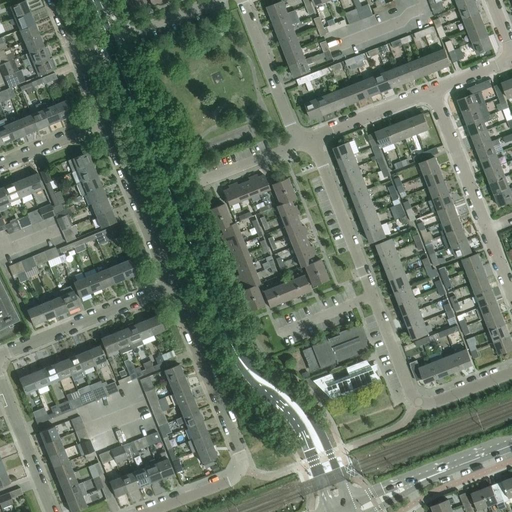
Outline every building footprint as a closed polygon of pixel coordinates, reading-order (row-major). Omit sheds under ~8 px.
[(10,6),(15,18),(30,12),(25,0),(10,6)] [(141,0),(128,0),(129,3),(128,3),(131,10),(147,4),(145,0),(142,0),(141,0)] [(384,11),(382,5),(379,0),(375,2),(377,7),(373,9),(375,14),(384,11)] [(267,7),(272,19),(287,13),(282,1),(267,7)] [(441,1),(436,3),(430,5),(434,14),(444,10),(441,1)] [(479,13),(474,1),(459,7),(464,19),(479,13)] [(391,2),(382,5),(384,11),(393,7),(391,2)] [(315,13),(311,4),(306,6),(309,15),(315,13)] [(363,6),(357,9),(359,14),(361,20),(370,16),(368,11),(365,12),(363,6)] [(361,20),(359,14),(357,9),(345,13),(349,23),(349,25),(352,24),(361,20)] [(30,12),(15,18),(10,20),(11,25),(17,23),(19,30),(34,24),(30,12)] [(292,25),(287,13),(272,19),(277,31),(292,25)] [(483,25),(479,13),(464,19),(468,30),(483,25)] [(49,18),(50,26),(58,26),(57,17),(49,18)] [(314,19),(317,28),(323,26),(320,17),(314,19)] [(433,20),(437,29),(442,27),(439,18),(433,20)] [(338,29),(335,23),(333,19),(327,21),(329,26),(324,28),(326,34),(338,29)] [(344,20),(335,23),(338,29),(347,26),(344,20)] [(39,35),(34,24),(19,30),(24,41),(39,35)] [(296,36),(292,25),(277,31),(281,42),(296,36)] [(488,36),(483,25),(468,30),(473,42),(488,36)] [(326,34),(324,28),(323,26),(317,28),(321,37),(327,35),(326,34)] [(432,26),(423,30),(425,36),(434,32),(432,26)] [(446,36),(442,27),(437,29),(440,38),(446,36)] [(425,36),(423,30),(414,33),(416,39),(425,36)] [(44,47),(39,35),(24,41),(29,53),(44,47)] [(409,35),(400,39),(402,45),(411,41),(409,35)] [(301,48),(296,36),(281,42),(285,54),(301,48)] [(492,48),(488,36),(473,42),(477,54),(492,48)] [(402,45),(400,39),(391,42),(393,48),(402,45)] [(445,42),(448,51),(454,49),(451,40),(445,42)] [(320,43),(324,52),(329,50),(326,41),(320,43)] [(386,44),(377,48),(379,54),(388,50),(386,44)] [(44,47),(29,53),(26,54),(30,66),(49,58),(48,57),(51,56),(48,49),(47,50),(46,47),(44,48),(44,47)] [(305,59),(301,48),(285,54),(290,65),(305,59)] [(379,54),(377,48),(368,51),(370,57),(379,54)] [(454,50),(454,49),(448,51),(453,63),(464,58),(460,48),(454,50)] [(3,50),(2,50),(0,51),(0,64),(8,61),(3,50)] [(333,59),(329,50),(324,52),(327,61),(333,59)] [(444,50),(433,54),(439,69),(450,65),(444,50)] [(363,53),(354,57),(356,63),(358,68),(365,66),(363,60),(365,59),(363,53)] [(439,69),(433,54),(421,59),(427,74),(439,69)] [(312,57),(305,59),(290,65),(295,77),(310,71),(307,64),(309,63),(309,64),(315,62),(312,57)] [(358,68),(356,63),(354,57),(345,61),(347,66),(349,65),(351,71),(358,68)] [(49,59),(49,58),(30,66),(28,67),(30,71),(35,69),(38,76),(53,70),(53,68),(55,67),(53,61),(52,62),(51,59),(51,58),(49,59)] [(14,59),(8,61),(0,64),(0,67),(4,77),(15,72),(18,71),(14,59)] [(427,74),(421,59),(410,63),(415,78),(427,74)] [(340,63),(331,66),(333,72),(342,68),(340,63)] [(415,78),(410,63),(398,68),(404,83),(415,78)] [(333,72),(331,66),(319,71),(321,76),(333,72)] [(404,83),(398,68),(386,72),(392,87),(404,83)] [(314,80),(321,76),(319,71),(308,75),(310,81),(313,89),(313,87),(316,86),(314,80)] [(20,84),(15,72),(4,77),(9,88),(12,87),(20,84)] [(392,87),(386,72),(375,77),(381,92),(392,87)] [(54,73),(43,78),(45,84),(57,79),(54,73)] [(306,83),(309,91),(313,89),(310,81),(308,75),(296,80),(299,85),(306,83)] [(381,92),(375,77),(363,81),(369,96),(381,92)] [(45,84),(43,78),(31,82),(33,87),(34,90),(35,90),(33,86),(44,82),(45,84)] [(511,96),(511,78),(502,83),(508,98),(511,96)] [(369,96),(363,81),(352,86),(358,101),(369,96)] [(33,87),(31,82),(20,87),(21,91),(25,90),(27,93),(34,90),(33,87)] [(494,86),(498,98),(503,96),(499,84),(494,86)] [(358,101),(352,86),(340,90),(346,105),(358,101)] [(15,97),(12,87),(9,88),(7,89),(11,98),(15,97)] [(11,98),(7,89),(0,91),(0,102),(6,100),(8,106),(13,105),(10,99),(11,98)] [(346,105),(340,90),(329,95),(334,110),(346,105)] [(462,112),(478,106),(485,103),(480,92),(481,92),(481,91),(458,100),(462,112)] [(334,110),(329,95),(317,99),(323,114),(334,110)] [(323,114),(317,99),(305,104),(311,119),(323,114)] [(66,100),(54,105),(60,120),(72,115),(66,100)] [(42,110),(40,103),(35,105),(37,112),(31,115),(37,130),(49,125),(42,110)] [(485,103),(478,106),(462,112),(467,124),(489,115),(485,103)] [(60,120),(54,105),(42,110),(49,125),(60,120)] [(505,115),(507,121),(511,119),(511,117),(510,113),(508,108),(503,110),(505,115)] [(423,113),(411,118),(417,134),(429,129),(423,113)] [(37,130),(31,115),(20,119),(26,134),(37,130)] [(489,115),(467,124),(471,135),(487,129),(484,122),(491,120),(489,115)] [(8,124),(6,118),(0,120),(0,137),(3,144),(14,139),(8,124)] [(417,134),(411,118),(399,123),(405,138),(417,134)] [(26,134),(20,119),(8,124),(14,139),(26,134)] [(405,138),(399,123),(387,127),(393,143),(405,138)] [(393,143),(387,127),(375,132),(381,148),(393,143)] [(492,141),(487,129),(471,135),(476,147),(492,141)] [(498,139),(492,141),(476,147),(481,159),(496,153),(493,146),(500,144),(498,139)] [(334,148),(338,160),(354,154),(349,142),(334,148)] [(382,157),(377,145),(372,147),(377,159),(382,157)] [(436,148),(424,152),(426,157),(438,153),(436,148)] [(87,152),(72,158),(67,160),(72,172),(77,170),(92,164),(87,152)] [(426,157),(424,152),(417,155),(412,157),(414,162),(419,160),(426,157)] [(500,165),(496,153),(481,159),(485,171),(500,165)] [(358,166),(354,154),(338,160),(343,172),(358,166)] [(377,159),(381,171),(387,169),(382,157),(377,159)] [(414,162),(412,157),(408,159),(401,162),(403,167),(410,164),(414,162)] [(419,163),(424,175),(440,169),(435,157),(419,163)] [(97,176),(92,164),(77,170),(82,182),(97,176)] [(505,177),(500,165),(485,171),(490,183),(505,177)] [(363,178),(358,166),(343,172),(347,184),(363,178)] [(40,172),(45,184),(51,181),(46,169),(40,172)] [(444,181),(440,169),(424,175),(429,187),(444,181)] [(37,173),(25,178),(31,193),(43,188),(37,173)] [(256,174),(252,176),(259,193),(269,189),(264,174),(257,177),(256,174)] [(101,187),(97,176),(82,182),(76,184),(81,195),(86,193),(101,187)] [(259,193),(252,176),(248,178),(249,180),(243,183),(249,197),(259,193)] [(510,189),(505,177),(490,183),(494,194),(510,189)] [(31,193),(25,178),(14,183),(20,198),(31,193)] [(271,184),(273,189),(276,188),(277,191),(274,192),(276,197),(279,196),(281,199),(278,200),(279,205),(280,205),(291,200),(291,201),(296,199),(293,192),(292,193),(289,185),(290,185),(287,178),(271,184)] [(367,190),(363,178),(347,184),(352,196),(367,190)] [(54,180),(51,181),(45,184),(50,195),(54,193),(52,189),(57,187),(54,180)] [(449,193),(444,181),(429,187),(433,199),(449,193)] [(20,198),(14,183),(2,187),(8,202),(20,198)] [(249,197),(243,183),(237,185),(236,183),(232,184),(239,202),(249,197)] [(239,202),(232,184),(228,186),(229,188),(222,191),(228,206),(239,202)] [(405,191),(402,184),(397,186),(399,193),(401,198),(406,196),(405,191)] [(0,205),(8,202),(2,187),(0,188),(0,205)] [(106,199),(101,187),(86,193),(91,205),(106,199)] [(511,187),(510,189),(494,194),(499,206),(511,201),(511,194),(511,193),(511,187)] [(372,201),(367,190),(352,196),(356,207),(372,201)] [(54,194),(54,193),(50,195),(57,213),(64,211),(64,210),(62,204),(65,202),(60,191),(54,194)] [(400,204),(396,192),(391,194),(393,201),(392,201),(394,206),(400,204)] [(453,205),(449,193),(433,199),(436,206),(431,208),(433,213),(438,211),(453,205)] [(111,210),(106,199),(91,205),(96,216),(111,210)] [(293,206),(291,201),(291,200),(280,205),(279,205),(276,206),(280,216),(297,209),(296,205),(293,206)] [(377,213),(372,201),(356,207),(361,219),(377,213)] [(226,217),(229,216),(227,211),(224,213),(222,209),(225,208),(223,203),(220,205),(208,210),(210,216),(211,216),(214,223),(213,224),(216,231),(221,229),(220,228),(232,224),(230,220),(227,221),(226,217)] [(38,209),(43,220),(55,215),(55,214),(50,204),(38,209)] [(405,215),(400,204),(394,206),(395,206),(400,218),(405,215)] [(458,216),(453,205),(438,211),(442,222),(458,216)] [(416,220),(411,208),(406,210),(410,222),(416,220)] [(31,225),(43,220),(38,209),(27,214),(28,215),(27,216),(31,225)] [(299,214),(297,209),(280,216),(284,226),(299,220),(297,215),(299,214)] [(116,222),(111,210),(96,216),(101,228),(116,222)] [(55,214),(55,215),(57,219),(68,215),(68,214),(66,215),(64,211),(57,213),(55,214)] [(381,225),(377,213),(361,219),(366,231),(381,225)] [(73,226),(68,215),(57,219),(61,231),(70,227),(73,226)] [(31,225),(27,216),(16,220),(20,229),(31,225)] [(462,228),(458,216),(442,222),(447,234),(462,228)] [(20,229),(16,220),(5,225),(2,217),(1,217),(4,224),(6,229),(8,234),(20,229)] [(301,226),(299,220),(284,226),(288,236),(305,230),(304,225),(301,226)] [(235,222),(232,224),(220,228),(221,229),(223,234),(220,235),(222,239),(239,233),(235,222)] [(105,229),(107,234),(110,240),(121,235),(117,225),(105,229)] [(386,237),(381,225),(366,231),(370,243),(386,237)] [(75,238),(70,227),(61,231),(66,242),(75,238)] [(467,240),(462,228),(447,234),(451,246),(467,240)] [(95,239),(107,234),(105,229),(94,234),(95,239)] [(427,233),(425,229),(420,231),(425,242),(433,239),(430,231),(427,233)] [(307,234),(305,230),(288,236),(292,247),(307,241),(305,235),(307,234)] [(243,243),(239,233),(222,239),(224,244),(226,243),(229,249),(243,243)] [(84,243),(95,239),(94,234),(82,239),(84,243)] [(72,248),(84,243),(82,239),(71,244),(72,248)] [(376,245),(381,257),(396,251),(392,239),(376,245)] [(471,252),(467,240),(451,246),(456,258),(471,252)] [(309,247),(307,241),(292,247),(296,257),(314,250),(312,246),(309,247)] [(247,253),(243,243),(229,249),(231,254),(228,255),(230,260),(247,253)] [(72,248),(71,244),(59,248),(57,249),(59,253),(66,250),(69,256),(74,254),(72,248)] [(58,254),(59,253),(57,249),(56,250),(55,247),(43,252),(47,261),(59,256),(58,254)] [(315,254),(314,250),(296,257),(301,267),(304,266),(304,265),(315,261),(313,255),(315,254)] [(401,262),(396,251),(381,257),(385,268),(401,262)] [(47,261),(43,252),(32,257),(35,266),(47,261)] [(437,259),(434,252),(429,254),(432,261),(434,267),(441,264),(440,260),(438,261),(437,259)] [(252,263),(247,253),(230,260),(232,264),(234,263),(237,269),(252,263)] [(462,260),(467,272),(482,266),(478,254),(462,260)] [(35,266),(32,257),(20,261),(24,270),(25,272),(32,269),(31,268),(35,266)] [(131,259),(119,264),(125,279),(137,274),(131,259)] [(320,259),(315,261),(304,265),(304,266),(306,270),(309,269),(310,272),(307,273),(309,278),(312,277),(313,280),(310,281),(312,286),(328,280),(325,273),(324,273),(321,266),(322,265),(320,259)] [(24,270),(20,261),(8,266),(12,275),(24,270)] [(406,274),(401,262),(385,268),(390,280),(406,274)] [(256,273),(252,263),(237,269),(239,275),(237,276),(238,280),(256,273)] [(125,279),(119,264),(108,268),(114,283),(125,279)] [(432,270),(430,265),(425,267),(429,278),(438,275),(436,269),(432,270)] [(487,277),(482,266),(467,272),(471,283),(487,277)] [(439,269),(443,281),(449,279),(444,267),(439,269)] [(114,283),(108,268),(96,273),(102,288),(114,283)] [(102,288),(96,273),(85,278),(91,293),(102,288)] [(260,283),(256,273),(238,280),(240,284),(242,283),(245,289),(256,285),(260,283)] [(410,286),(406,274),(390,280),(395,292),(410,286)] [(304,275),(299,277),(300,280),(297,281),(296,278),(291,280),(292,283),(289,284),(288,281),(279,285),(280,288),(277,289),(275,286),(271,288),(272,291),(268,292),(267,289),(263,291),(269,307),(276,305),(275,303),(283,300),(283,302),(296,296),(295,295),(303,292),(303,293),(310,291),(304,275)] [(443,287),(438,275),(429,278),(431,282),(434,280),(435,282),(437,289),(443,287)] [(491,289),(487,277),(471,283),(476,295),(491,289)] [(91,293),(85,278),(73,282),(79,298),(91,293)] [(0,281),(0,329),(19,320),(0,281)] [(79,306),(71,285),(59,290),(61,296),(67,311),(79,306)] [(258,298),(261,297),(259,292),(256,293),(255,290),(258,289),(256,285),(245,289),(240,291),(243,297),(244,297),(247,304),(246,305),(248,312),(260,307),(264,305),(262,300),(259,302),(258,298)] [(415,298),(410,286),(395,292),(399,304),(415,298)] [(496,301),(491,289),(476,295),(480,307),(496,301)] [(67,311),(61,296),(50,301),(56,316),(67,311)] [(419,309),(415,298),(399,304),(404,315),(419,309)] [(442,301),(447,312),(452,310),(449,303),(447,299),(442,301)] [(56,316),(50,301),(38,305),(44,320),(56,316)] [(500,313),(496,301),(480,307),(485,319),(500,313)] [(44,320),(38,305),(26,310),(33,325),(44,320)] [(424,321),(419,309),(404,315),(408,327),(424,321)] [(505,325),(500,313),(485,319),(490,331),(505,325)] [(462,328),(467,326),(462,314),(457,316),(462,328)] [(158,315),(147,320),(153,335),(165,330),(158,315)] [(153,335),(147,320),(135,324),(141,339),(153,335)] [(428,333),(424,321),(408,327),(413,339),(428,333)] [(141,339),(135,324),(134,325),(133,322),(127,325),(128,326),(125,327),(125,326),(124,326),(125,328),(123,329),(130,344),(132,349),(143,344),(141,339)] [(458,325),(445,330),(447,335),(454,332),(459,330),(458,325)] [(510,336),(505,325),(490,331),(494,342),(510,336)] [(359,327),(339,335),(340,337),(329,341),(327,338),(326,338),(327,341),(314,346),(314,347),(303,351),(310,370),(322,366),(335,361),(336,364),(337,363),(336,361),(365,348),(362,341),(364,340),(359,327)] [(130,344),(123,329),(112,334),(118,349),(130,344)] [(118,349),(112,334),(100,339),(106,354),(118,349)] [(511,349),(511,342),(510,336),(494,342),(499,354),(511,349)] [(468,344),(471,352),(476,349),(480,348),(476,337),(467,341),(468,344)] [(100,345),(88,350),(94,365),(106,360),(100,345)] [(467,349),(455,354),(461,369),(473,365),(467,349)] [(94,365),(88,350),(76,355),(82,370),(94,365)] [(461,369),(455,354),(443,358),(449,374),(461,369)] [(82,370),(76,355),(65,360),(71,375),(82,370)] [(163,360),(164,362),(166,366),(177,361),(175,355),(163,360)] [(449,374),(443,358),(431,363),(437,378),(449,374)] [(71,375),(65,360),(53,364),(59,379),(71,375)] [(352,390),(380,379),(374,372),(376,371),(374,365),(370,366),(365,360),(345,368),(348,375),(333,380),(331,373),(312,381),(330,399),(331,398),(330,398),(331,398),(341,394),(342,398),(353,393),(352,390)] [(437,378),(431,363),(420,367),(417,360),(409,363),(416,381),(417,381),(417,380),(423,378),(425,383),(437,378)] [(154,371),(166,366),(164,362),(152,367),(154,371)] [(59,379),(53,364),(42,369),(48,384),(59,379)] [(164,370),(168,382),(183,376),(179,364),(164,370)] [(130,376),(129,376),(131,380),(143,376),(141,371),(136,373),(133,365),(126,367),(130,376)] [(143,376),(154,371),(152,367),(141,371),(143,376)] [(48,384),(42,369),(30,374),(36,389),(48,384)] [(36,389),(30,374),(18,379),(24,394),(36,389)] [(120,385),(131,380),(129,376),(118,381),(120,385)] [(142,385),(144,392),(154,388),(151,381),(149,376),(140,380),(142,385)] [(188,387),(183,376),(168,382),(173,393),(188,387)] [(114,381),(102,386),(106,396),(118,391),(114,381)] [(106,396),(102,386),(91,391),(95,400),(106,396)] [(193,399),(188,387),(173,393),(178,405),(193,399)] [(156,393),(154,388),(144,392),(149,404),(158,400),(156,393)] [(95,400),(91,391),(79,396),(83,405),(95,400)] [(83,405),(79,396),(72,399),(70,393),(66,395),(68,400),(72,410),(83,405)] [(198,410),(193,399),(178,405),(183,416),(198,410)] [(72,410),(68,400),(57,405),(56,405),(60,415),(72,410)] [(163,411),(158,400),(149,404),(153,415),(163,411)] [(60,415),(56,405),(50,407),(53,413),(47,415),(48,419),(60,415)] [(176,419),(178,425),(185,422),(187,428),(202,422),(202,420),(203,420),(201,414),(199,415),(198,410),(183,416),(176,419)] [(167,423),(163,411),(153,415),(158,426),(167,423)] [(48,419),(47,415),(46,413),(34,418),(37,424),(48,419)] [(70,420),(75,432),(84,428),(79,416),(70,420)] [(207,433),(202,422),(187,428),(192,439),(207,433)] [(171,432),(167,423),(158,426),(163,438),(167,436),(166,434),(171,432)] [(39,432),(44,444),(59,438),(54,426),(39,432)] [(89,440),(84,428),(75,432),(79,443),(89,440)] [(157,432),(145,437),(148,446),(160,441),(157,432)] [(212,445),(207,433),(192,439),(197,451),(212,445)] [(171,448),(167,436),(163,438),(167,449),(171,448)] [(148,446),(145,437),(133,441),(137,450),(148,446)] [(64,449),(59,438),(44,444),(48,455),(64,449)] [(93,451),(89,440),(79,443),(84,455),(93,451)] [(137,450),(133,441),(122,446),(125,455),(137,450)] [(217,457),(212,445),(197,451),(202,463),(211,459),(217,457)] [(125,455),(122,446),(110,450),(114,459),(125,455)] [(176,459),(171,448),(167,449),(172,461),(176,459)] [(68,461),(64,449),(48,455),(53,467),(68,461)] [(114,459),(110,450),(98,455),(102,464),(114,459)] [(95,456),(93,451),(84,455),(86,460),(95,456)] [(162,460),(155,463),(161,479),(173,474),(165,451),(159,453),(162,460)] [(178,459),(176,459),(172,461),(176,473),(182,470),(178,459)] [(211,459),(203,462),(205,468),(214,464),(211,459)] [(73,472),(68,461),(53,467),(57,478),(73,472)] [(103,474),(98,462),(93,464),(98,476),(103,474)] [(161,479),(155,463),(143,467),(150,483),(161,479)] [(150,483),(143,467),(132,472),(138,487),(150,483)] [(0,487),(10,483),(5,471),(0,473),(0,487)] [(77,484),(73,472),(57,478),(62,490),(77,484)] [(138,487),(132,472),(120,476),(127,492),(138,487)] [(107,485),(103,474),(98,476),(102,487),(107,485)] [(127,492),(120,476),(109,481),(115,497),(127,492)] [(511,496),(511,478),(511,477),(502,481),(502,483),(497,485),(504,503),(510,500),(509,498),(511,496)] [(82,495),(77,484),(62,490),(67,501),(82,495)] [(112,497),(107,485),(102,487),(101,488),(106,500),(112,497)] [(504,503),(497,485),(492,487),(491,485),(481,489),(487,506),(497,502),(498,505),(504,503)] [(20,488),(8,492),(11,498),(23,494),(20,488)] [(487,506),(481,489),(471,493),(477,510),(487,506)] [(11,498),(8,492),(0,495),(0,504),(2,509),(13,505),(11,498)] [(464,506),(470,504),(465,493),(459,495),(464,506)] [(74,511),(86,507),(82,495),(67,501),(70,511),(74,511)] [(448,511),(452,511),(448,499),(431,506),(433,511),(448,511)]
